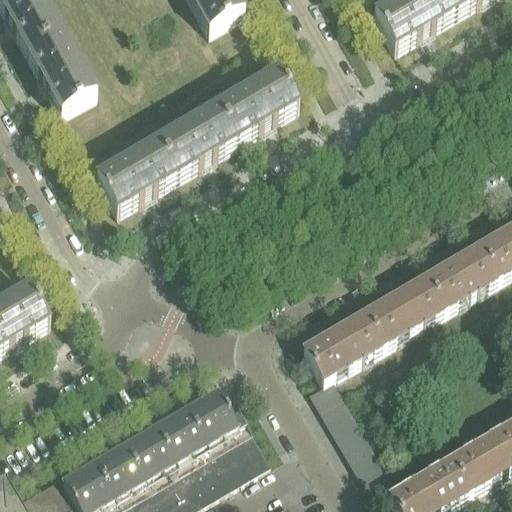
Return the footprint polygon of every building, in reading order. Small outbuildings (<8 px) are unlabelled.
[(37,0),(0,0),(0,18),(27,66),(63,46),(37,0)] [(182,0),(208,45),(244,25),(229,0),(182,0)] [(455,28),(438,0),(420,0),(373,28),(394,63),(455,28)] [(502,0),(438,0),(455,28),(502,0)] [(63,46),(27,66),(60,127),(97,107),(63,46)] [(216,120),(237,156),(298,121),(277,85),(216,120)] [(156,155),(177,191),(237,156),(216,120),(156,155)] [(177,191),(156,155),(96,191),(117,226),(177,191)] [(511,285),(511,239),(510,241),(511,242),(503,246),(503,245),(483,257),(502,291),(511,285)] [(502,291),(483,257),(456,273),(457,274),(449,278),(449,277),(423,292),(442,326),(502,291)] [(442,326),(423,292),(402,304),(403,305),(395,310),(395,309),(363,327),(383,361),(442,326)] [(0,317),(0,364),(49,336),(28,300),(0,317)] [(383,361),(363,327),(334,344),(335,345),(327,350),(327,349),(303,363),(323,397),(333,390),(383,361)] [(323,397),(312,403),(317,412),(338,399),(333,390),(323,397)] [(338,399),(317,412),(324,423),(345,411),(338,399)] [(217,404),(62,495),(66,502),(64,503),(69,511),(207,511),(270,476),(247,436),(239,422),(230,427),(217,404)] [(345,411),(324,423),(330,434),(351,421),(345,411)] [(351,421),(330,434),(336,444),(357,431),(351,421)] [(357,431),(336,444),(342,454),(363,442),(357,431)] [(488,448),(489,450),(473,460),(472,458),(461,464),(462,466),(449,474),(469,507),(501,489),(500,488),(507,483),(508,484),(511,481),(511,444),(508,439),(500,444),(499,442),(488,448)] [(363,442),(342,454),(348,464),(369,452),(363,442)] [(369,452),(348,464),(353,474),(374,462),(369,452)] [(360,485),(381,473),(374,462),(353,474),(360,485)] [(381,473),(360,485),(366,495),(386,483),(381,473)] [(427,484),(428,486),(411,496),(410,494),(400,500),(401,502),(398,503),(389,509),(390,511),(460,511),(469,507),(449,474),(439,479),(438,478),(427,484)] [(372,505),(392,493),(386,483),(366,495),(372,505)] [(392,493),(372,505),(375,511),(383,511),(389,509),(398,503),(392,493)] [(69,511),(64,503),(51,511),(47,504),(32,511),(69,511)]
